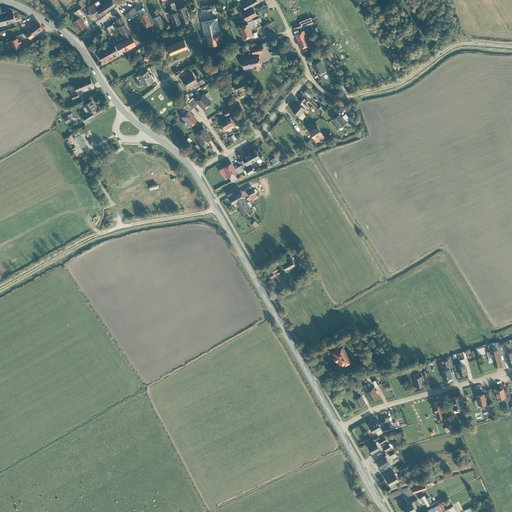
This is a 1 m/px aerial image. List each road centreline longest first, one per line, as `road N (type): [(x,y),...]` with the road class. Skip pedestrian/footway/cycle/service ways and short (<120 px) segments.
road 1 (tertiary): [(216,210),(338,428)]
road 2 (track): [(511,46),(460,43),(409,78),(349,96),(325,93),(307,76)]
road 3 (residential): [(338,428),(379,407),(507,372)]
road 4 (unclassified): [(98,234),(216,210)]
